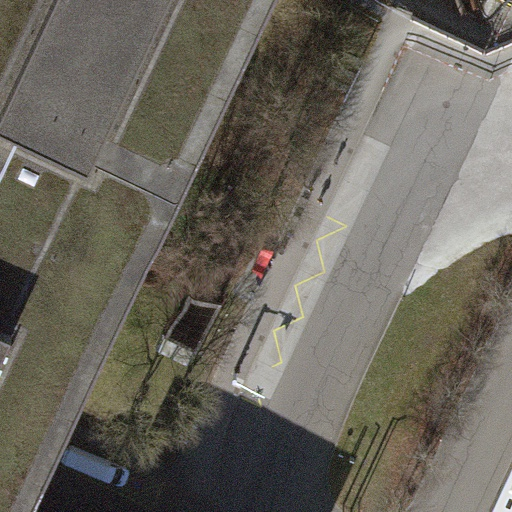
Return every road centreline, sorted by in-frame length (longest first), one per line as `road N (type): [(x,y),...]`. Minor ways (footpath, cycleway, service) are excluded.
road 1 (unclassified): [(504,4),(271,511)]
road 2 (unclassified): [(451,511),(511,382)]
